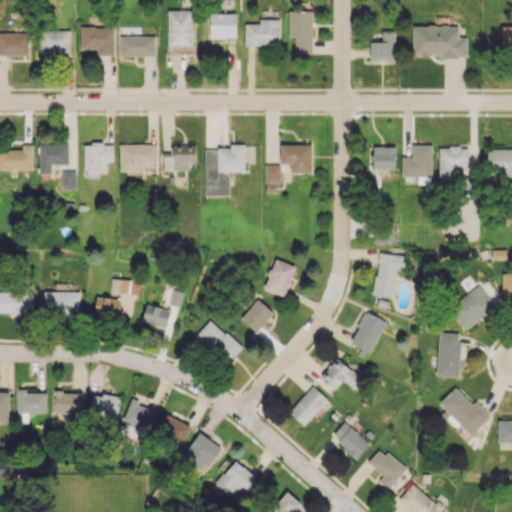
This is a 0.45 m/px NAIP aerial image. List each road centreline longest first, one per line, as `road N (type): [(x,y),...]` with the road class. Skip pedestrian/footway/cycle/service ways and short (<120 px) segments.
road 1 (residential): [(511,102),(0,102)]
road 2 (residential): [(342,0),(340,273),(320,318),(241,414)]
road 3 (residential): [(354,511),(195,383),(111,356),(0,353)]
